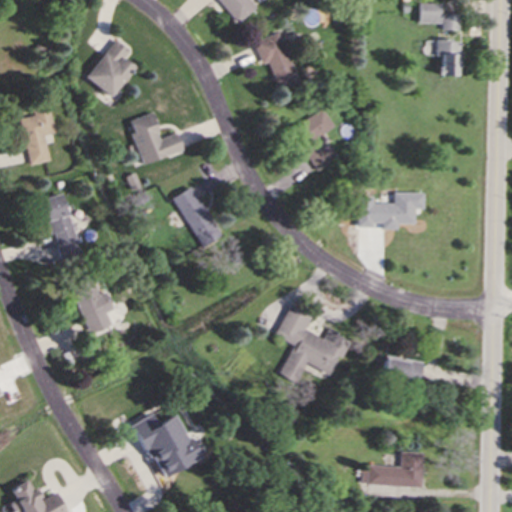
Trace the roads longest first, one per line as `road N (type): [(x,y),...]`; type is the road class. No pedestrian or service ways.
road 1 (residential): [(489,511),(500,0)]
road 2 (residential): [(494,314),(386,296),(293,237),(254,190),(185,46),(138,0)]
road 3 (residential): [(0,277),(46,383),(121,511)]
